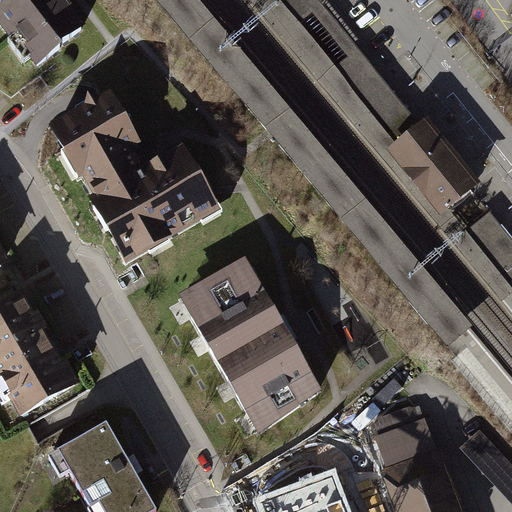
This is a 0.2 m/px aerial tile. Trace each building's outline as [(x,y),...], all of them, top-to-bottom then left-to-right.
[(0,0),(0,19),(4,24),(2,25),(13,40),(21,34),(30,47),(26,50),(38,66),(60,49),(59,47),(82,30),(69,14),(71,12),(61,0),(0,0)] [(154,0),(448,349),(473,328),(196,0),(154,0)] [(502,303),(511,294),(511,289),(477,247),(466,233),(446,208),(442,211),(395,153),(399,150),(398,147),(354,93),(337,71),(300,26),(280,2),(278,0),(255,0),(251,3),(502,303)] [(354,93),(398,147),(422,128),(317,0),(282,0),(280,2),(300,26),(312,16),(349,61),(366,83),(354,93)] [(366,83),(349,61),(337,71),(354,93),(366,83)] [(88,113),(55,133),(67,152),(72,149),(85,172),(83,172),(103,206),(105,204),(117,226),(109,230),(127,262),(148,250),(145,244),(160,235),(167,239),(200,220),(200,213),(212,206),(182,153),(134,179),(118,150),(124,147),(126,150),(135,145),(127,131),(130,120),(120,118),(110,101),(100,106),(90,103),(88,113)] [(395,153),(442,211),(446,208),(474,185),(427,127),(405,146),(399,150),(395,153)] [(477,247),(501,227),(490,213),(466,233),(477,247)] [(511,240),(501,227),(477,247),(511,289),(511,240)] [(269,426),(319,389),(245,263),(192,294),(202,312),(192,318),(202,335),(212,329),(221,344),(210,350),(228,381),(239,374),(248,390),(237,396),(247,413),(258,406),(269,426)] [(71,388),(21,302),(0,313),(0,376),(1,379),(6,376),(17,394),(12,397),(22,416),(71,388)] [(372,427),(378,442),(423,425),(417,410),(372,427)] [(395,473),(433,458),(435,458),(423,425),(378,442),(390,475),(395,473)] [(156,511),(106,426),(49,459),(60,479),(69,474),(90,510),(88,511),(156,511)] [(511,465),(480,430),(460,449),(511,505),(511,465)] [(395,473),(409,511),(453,511),(433,458),(395,473)] [(265,511),(345,511),(332,474),(261,500),(265,511)]
